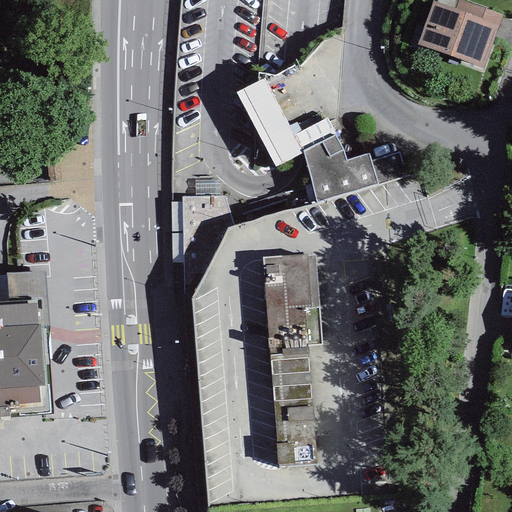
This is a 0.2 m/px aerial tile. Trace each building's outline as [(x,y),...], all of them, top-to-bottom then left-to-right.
[(458,0),(454,9),(498,26),(502,15),(461,0),(458,0)] [(454,9),(433,1),(417,45),(484,69),(498,26),(454,9)] [(204,205),(194,203),(190,224),(223,230),(230,194),(207,190),(204,205)] [(277,468),(316,465),(307,345),(321,344),(314,256),(307,257),(307,254),(262,257),(277,468)] [(0,303),(0,406),(39,403),(38,387),(44,386),(40,325),(37,325),(35,301),(0,303)]
